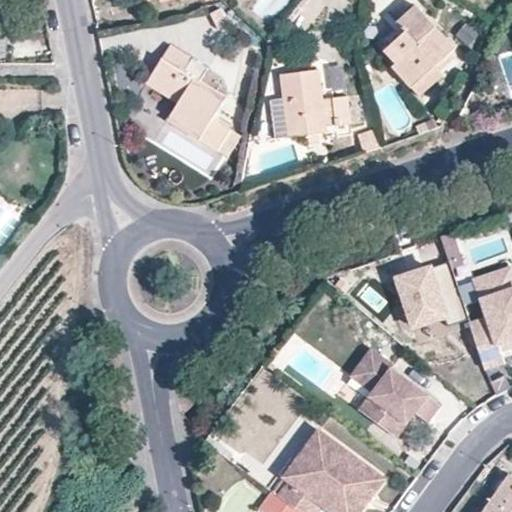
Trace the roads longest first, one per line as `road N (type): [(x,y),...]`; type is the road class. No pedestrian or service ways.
road 1 (residential): [(217,250),(284,217),(511,145)]
road 2 (track): [(35,511),(46,489),(74,281),(79,234),(70,205)]
road 3 (residential): [(105,194),(69,0)]
road 4 (residential): [(175,511),(147,375),(156,336)]
road 5 (residential): [(0,283),(59,213),(105,194)]
road 6 (residential): [(511,414),(492,424),(423,511)]
road 7 (residential): [(156,336),(193,331),(219,305),(217,250)]
road 8 (residential): [(130,236),(111,267),(114,303),(156,336)]
